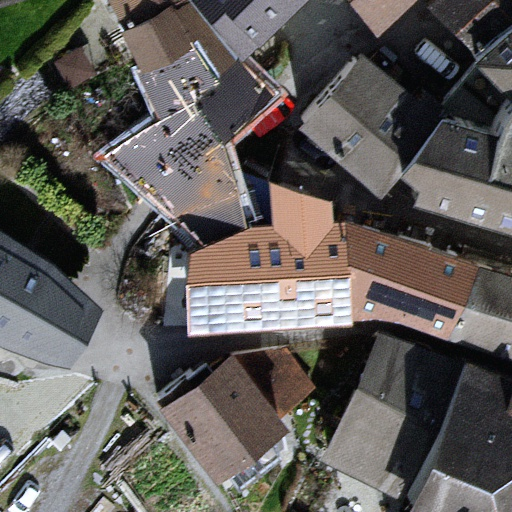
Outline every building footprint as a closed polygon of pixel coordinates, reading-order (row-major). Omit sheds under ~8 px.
[(276,0),(160,0),(115,27),(146,122),(104,159),(207,247),(270,230),(271,182),(223,165),(210,136),(261,91),(227,54),(276,0)] [(113,0),(119,12),(140,0),(113,0)] [(401,0),(351,0),(373,30),(401,0)] [(511,0),(414,0),(455,50),(511,0)] [(511,0),(455,50),(493,94),(477,110),(464,164),(511,179),(511,0)] [(421,110),(344,51),(288,119),(364,190),(383,153),(421,110)] [(458,249),(335,205),(339,298),(435,320),(458,249)] [(53,267),(0,238),(0,345),(39,365),(83,313),(53,267)] [(511,266),(458,249),(435,320),(511,345),(511,266)] [(388,479),(444,350),(376,322),(317,445),(388,479)] [(214,349),(141,400),(205,472),(268,421),(214,349)] [(502,511),(511,489),(511,379),(444,350),(388,479),(375,510),(380,511),(502,511)]
